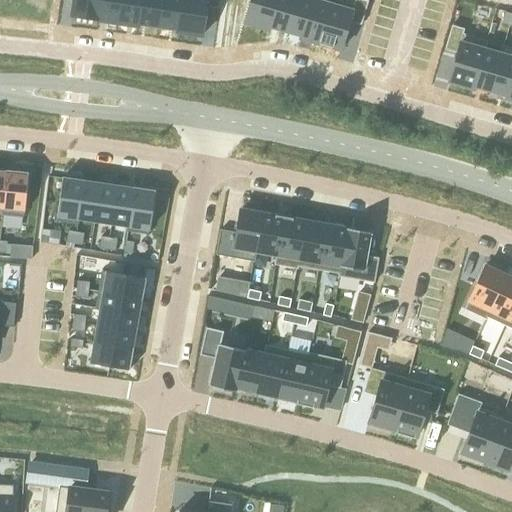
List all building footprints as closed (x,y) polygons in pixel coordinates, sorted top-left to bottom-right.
[(74,0),(72,17),(97,20),(100,0),(74,0)] [(100,0),(97,20),(117,23),(120,0),(100,0)] [(120,0),(117,23),(137,26),(141,0),(120,0)] [(141,0),(137,26),(138,27),(138,25),(158,28),(162,0),(141,0)] [(162,0),(158,28),(177,31),(177,32),(178,33),(182,0),(162,0)] [(182,0),(178,33),(203,36),(207,7),(219,9),(220,0),(182,0)] [(250,0),(245,22),(269,29),(270,29),(270,28),(269,28),(277,0),(250,0)] [(277,0),(269,28),(270,28),(285,33),(294,0),(277,0)] [(294,0),(285,33),(300,37),(301,37),(312,0),(311,0),(294,0)] [(300,37),(300,38),(301,39),(317,43),(328,5),(312,0),(301,37),(300,37)] [(328,5),(317,43),(341,50),(349,22),(361,25),(368,2),(362,0),(355,0),(352,12),(328,5)] [(511,14),(505,12),(502,24),(510,26),(511,17),(511,14)] [(446,47),(445,50),(457,54),(449,82),(473,89),(484,51),(485,51),(488,42),(463,34),(464,30),(452,26),(446,47)] [(501,56),(490,93),(507,97),(506,99),(507,99),(511,82),(511,48),(503,46),(500,55),(501,56)] [(484,51),(473,89),(474,89),(474,88),(490,93),(501,56),(500,55),(485,51),(484,51)] [(2,211),(1,215),(24,218),(28,173),(6,171),(6,172),(7,172),(3,211),(2,211)] [(63,177),(56,222),(79,225),(79,220),(84,182),(85,182),(85,181),(63,177)] [(84,182),(79,220),(95,222),(101,184),(85,182),(84,182)] [(101,184),(95,222),(111,225),(117,186),(101,184)] [(117,186),(111,225),(127,227),(128,227),(134,189),(133,189),(117,186)] [(127,227),(126,232),(149,235),(155,191),(133,188),(133,189),(134,189),(128,227),(127,227)] [(240,211),(234,248),(256,252),(263,215),(240,211)] [(263,215),(256,252),(276,256),(277,256),(284,218),(263,215)] [(276,256),(275,265),(298,269),(298,267),(297,267),(305,222),(284,218),(277,256),(276,256)] [(305,222),(297,267),(298,267),(318,270),(326,226),(305,222)] [(326,226),(318,270),(339,274),(340,274),(348,229),(347,229),(326,226)] [(59,245),(61,232),(42,229),(41,242),(59,245)] [(339,274),(338,277),(374,283),(379,258),(366,256),(370,233),(348,229),(340,274),(339,274)] [(68,231),(66,243),(74,244),(77,232),(68,231)] [(77,232),(74,244),(83,246),(85,234),(77,232)] [(101,237),(99,249),(107,250),(110,238),(101,237)] [(110,238),(107,250),(116,252),(118,240),(110,238)] [(126,241),(124,253),(132,255),(134,243),(126,241)] [(485,267),(465,310),(486,320),(487,318),(486,317),(506,276),(485,267)] [(102,271),(98,292),(141,300),(141,301),(142,301),(142,300),(146,279),(102,271)] [(511,279),(506,276),(486,317),(487,318),(505,326),(511,310),(511,279)] [(218,279),(216,291),(247,298),(249,290),(250,285),(218,279)] [(78,281),(77,289),(89,290),(90,282),(78,281)] [(77,289),(76,297),(88,299),(89,290),(77,289)] [(247,298),(247,299),(259,301),(261,293),(249,290),(247,298)] [(98,292),(95,310),(99,310),(100,309),(138,316),(141,301),(141,300),(98,292)] [(358,292),(351,321),(363,324),(371,295),(358,292)] [(277,305),(289,308),(291,300),(279,297),(277,305)] [(299,300),(297,309),(310,313),(313,303),(299,300)] [(0,301),(0,326),(13,328),(16,304),(2,302),(0,301)] [(326,304),(323,315),(331,318),(334,306),(326,304)] [(99,310),(97,326),(135,333),(138,316),(100,309),(99,310)] [(284,313),(282,322),(294,324),(296,316),(284,313)] [(74,315),(73,323),(85,324),(86,316),(74,315)] [(296,316),(294,324),(306,327),(308,318),(296,316)] [(73,323),(72,331),(85,332),(85,324),(73,323)] [(97,326),(94,343),(132,349),(132,348),(135,333),(97,326)] [(206,328),(200,356),(216,359),(210,386),(235,392),(236,388),(235,387),(244,350),(221,345),(224,332),(206,328)] [(71,339),(71,347),(83,349),(84,340),(71,339)] [(94,343),(90,364),(129,371),(133,349),(132,348),(132,349),(94,343)] [(265,355),(256,392),(277,397),(288,351),(266,345),(264,355),(265,355)] [(346,347),(344,355),(355,358),(357,350),(346,347)] [(473,347),(469,355),(480,360),(484,352),(473,347)] [(244,350),(235,387),(236,388),(256,392),(265,355),(264,355),(244,350)] [(288,351),(277,397),(297,402),(298,402),(309,356),(308,355),(288,351)] [(297,402),(297,404),(313,408),(313,405),(323,408),(328,386),(340,389),(346,362),(308,353),(308,355),(309,356),(298,402),(297,402)] [(499,358),(495,366),(506,371),(510,363),(499,358)] [(371,370),(364,393),(377,396),(369,423),(393,430),(407,379),(372,369),(371,369),(371,370)] [(407,379),(393,430),(397,431),(396,434),(414,439),(415,436),(417,437),(425,411),(437,415),(444,390),(407,379)] [(459,395),(447,425),(469,433),(462,453),(485,462),(500,422),(501,422),(503,418),(480,409),(482,403),(459,395)] [(500,422),(485,462),(508,471),(511,461),(511,426),(501,422),(500,422)] [(30,464),(28,482),(82,489),(85,471),(30,464)] [(0,511),(12,511),(13,486),(0,485),(0,511)] [(60,487),(56,511),(108,511),(110,504),(107,503),(109,494),(60,487)] [(191,511),(180,510),(180,511),(231,511),(232,505),(209,502),(207,511),(191,511)]
